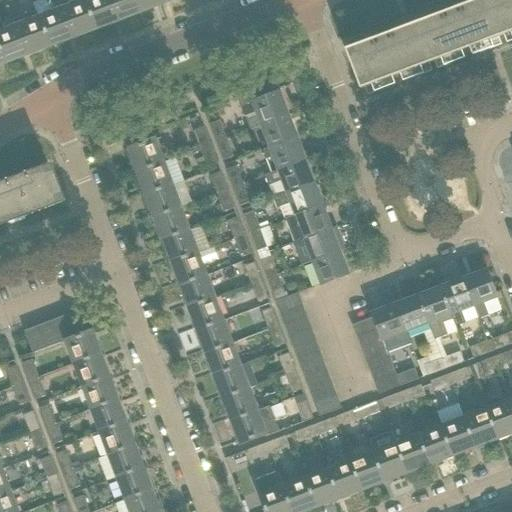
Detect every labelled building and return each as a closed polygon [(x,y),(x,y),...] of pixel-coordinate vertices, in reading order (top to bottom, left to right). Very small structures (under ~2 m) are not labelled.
[(81,0),(80,0),(65,0),(57,3),(70,38),(92,30),(81,0)] [(92,30),(115,21),(107,0),(81,0),(92,30)] [(133,0),(107,0),(115,21),(138,12),(133,0)] [(133,0),(138,12),(161,4),(159,0),(133,0)] [(487,40),(501,35),(487,0),(478,0),(417,23),(431,62),(487,40)] [(511,0),(487,0),(501,35),(511,31),(511,0)] [(47,47),(70,38),(57,3),(46,7),(48,12),(36,16),(47,47)] [(36,16),(35,17),(33,11),(11,20),(24,55),(47,47),(36,16)] [(0,59),(2,64),(24,55),(11,20),(1,24),(3,29),(0,30),(0,59)] [(402,72),(431,62),(417,23),(347,50),(362,88),(402,72)] [(279,92),(272,95),(267,84),(236,96),(249,130),(260,126),(288,115),(279,92)] [(262,151),(296,138),(288,115),(260,126),(269,148),(262,151)] [(226,139),(227,138),(219,121),(209,125),(215,142),(220,140),(221,142),(227,140),(226,139)] [(199,148),(209,144),(203,128),(192,132),(199,148)] [(223,161),(234,157),(227,138),(226,139),(227,140),(221,142),(220,140),(215,142),(223,161)] [(271,174),(305,161),(296,138),(262,151),(271,174)] [(163,162),(162,158),(155,139),(130,149),(138,171),(163,162)] [(217,163),(210,147),(209,144),(199,148),(206,167),(217,163)] [(273,199),(314,184),(305,161),(271,174),(265,177),(268,186),(281,181),(285,194),(273,199)] [(172,184),(164,164),(163,162),(138,171),(147,194),(172,184)] [(25,215),(61,201),(47,163),(0,180),(0,224),(19,217),(19,219),(25,216),(25,215)] [(238,187),(243,185),(236,166),(225,170),(232,188),(233,188),(233,187),(238,185),(238,187)] [(216,194),(227,190),(220,173),(210,177),(216,194)] [(181,207),(174,188),(172,184),(147,194),(155,217),(181,207)] [(314,184),(273,199),(277,209),(281,208),(285,220),(322,206),(314,184)] [(243,185),(238,187),(238,185),(233,187),(233,188),(232,188),(240,207),(250,203),(243,185)] [(234,209),(229,196),(227,190),(216,194),(223,213),(234,209)] [(331,229),(322,206),(285,220),(294,243),(331,229)] [(190,230),(183,213),(181,207),(155,217),(164,240),(190,230)] [(255,232),(260,230),(253,212),(243,216),(250,233),(250,232),(255,230),(255,232)] [(233,240),(243,236),(237,218),(227,222),(233,240)] [(334,238),(331,229),(294,243),(298,253),(309,248),(314,261),(345,250),(339,235),(334,238)] [(199,253),(193,237),(190,230),(164,240),(172,262),(199,253)] [(260,230),(255,232),(255,230),(250,232),(250,233),(258,256),(269,252),(260,230)] [(250,254),(247,245),(243,236),(233,240),(240,258),(250,254)] [(323,284),(348,274),(339,252),(345,250),(314,261),(323,284)] [(273,278),(278,276),(269,252),(258,256),(267,279),(267,278),(272,276),(273,278)] [(207,275),(202,262),(199,253),(172,262),(181,285),(207,275)] [(260,280),(256,269),(254,264),(245,267),(251,284),(260,280)] [(487,271),(465,279),(479,319),(489,315),(501,310),(496,296),(497,296),(487,271)] [(478,319),(479,319),(462,274),(440,282),(457,327),(466,323),(462,313),(474,308),(478,319)] [(216,297),(212,286),(207,275),(181,285),(190,308),(216,297)] [(278,276),(273,278),(272,276),(267,278),(267,279),(274,298),(284,294),(278,276)] [(268,300),(265,294),(260,280),(251,284),(258,304),(268,300)] [(441,288),(419,296),(429,324),(435,339),(448,335),(458,331),(457,327),(440,282),(439,283),(441,288)] [(279,313),(302,304),(298,293),(275,302),(279,313)] [(407,333),(429,324),(419,296),(396,305),(407,333)] [(225,320),(221,311),(216,297),(190,308),(198,330),(225,320)] [(302,304),(279,313),(284,325),(307,316),(302,304)] [(411,345),(407,333),(396,305),(373,314),(374,317),(379,328),(383,340),(388,352),(389,354),(411,345)] [(278,325),(275,318),(271,308),(261,312),(267,329),(278,325)] [(71,339),(84,334),(76,311),(63,316),(71,339)] [(64,342),(71,339),(63,316),(50,321),(59,345),(64,343),(64,342)] [(307,316),(284,325),(288,337),(311,328),(307,316)] [(379,328),(374,317),(352,325),(356,336),(379,328)] [(233,343),(231,335),(225,320),(198,330),(207,353),(233,343)] [(46,350),(59,345),(50,321),(37,326),(46,350)] [(275,349),(286,345),(278,325),(267,329),(275,349)] [(33,355),(46,350),(37,326),(24,331),(33,355)] [(311,328),(288,337),(293,348),(316,340),(311,328)] [(356,336),(361,348),(383,340),(379,328),(356,336)] [(73,364),(100,354),(92,331),(84,334),(71,339),(64,342),(64,343),(73,364)] [(492,351),(511,343),(511,336),(511,332),(487,342),(489,347),(491,346),(492,351)] [(316,340),(293,348),(297,360),(320,351),(316,340)] [(383,340),(361,348),(365,360),(388,352),(383,340)] [(491,346),(489,347),(487,342),(469,348),(473,359),(492,351),(491,346)] [(242,365),(240,360),(233,343),(207,353),(215,376),(242,365)] [(320,351),(297,360),(302,371),(324,363),(320,351)] [(498,368),(511,362),(511,352),(511,351),(494,358),(498,368)] [(369,371),(392,363),(389,354),(388,352),(365,360),(369,371)] [(446,369),(464,363),(461,352),(441,359),(443,364),(446,363),(447,368),(446,368),(446,369)] [(295,371),(294,367),(288,353),(278,357),(285,375),(295,371)] [(81,387),(109,377),(100,354),(73,364),(81,387)] [(479,376),(498,368),(494,358),(475,365),(479,376)] [(432,362),(424,365),(428,376),(446,369),(446,368),(447,368),(446,363),(443,364),(441,359),(432,362)] [(28,381),(39,377),(32,360),(21,364),(28,381)] [(324,363),(302,371),(306,382),(328,374),(324,363)] [(374,383),(396,374),(392,363),(369,371),(374,383)] [(251,388),(250,384),(242,365),(215,376),(224,398),(251,388)] [(12,387),(23,383),(16,366),(5,370),(12,387)] [(453,386),(471,379),(466,368),(449,375),(453,386)] [(401,386),(418,380),(414,370),(397,376),(401,386)] [(292,394),(302,390),(295,371),(285,375),(289,386),(292,394)] [(328,374),(306,382),(310,393),(333,385),(328,374)] [(401,386),(397,376),(396,374),(374,383),(378,394),(401,386)] [(434,394),(453,386),(449,375),(430,382),(434,394)] [(35,400),(46,396),(39,377),(28,381),(35,400)] [(90,410),(117,399),(109,377),(81,387),(90,410)] [(19,406),(30,402),(23,383),(12,387),(19,406)] [(333,385),(310,393),(314,405),(337,396),(333,385)] [(407,403),(425,396),(421,385),(403,392),(407,403)] [(259,409),(251,388),(224,398),(232,421),(269,407),(268,406),(259,409)] [(388,410),(407,403),(403,392),(384,399),(388,410)] [(319,417),(341,408),(337,396),(314,405),(319,417)] [(98,433),(126,422),(117,399),(90,410),(98,433)] [(303,423),(314,419),(306,400),(296,405),(303,423)] [(498,438),(511,432),(511,405),(510,401),(488,409),(498,438)] [(380,413),(376,402),(357,409),(362,420),(380,413)] [(46,426),(56,422),(49,405),(39,409),(46,426)] [(241,444),(278,430),(269,407),(232,421),(241,444)] [(357,409),(344,414),(339,415),(344,427),(362,420),(357,409)] [(476,447),(498,438),(488,409),(465,418),(476,447)] [(29,433),(40,429),(33,411),(23,415),(29,433)] [(453,455),(476,447),(465,418),(442,426),(453,455)] [(316,436),(334,429),(330,419),(312,426),(316,436)] [(53,445),(64,441),(56,422),(46,426),(53,445)] [(107,455),(135,445),(126,422),(98,433),(107,455)] [(298,443),(316,436),(312,426),(295,433),(298,443)] [(430,464),(453,455),(442,426),(419,435),(430,464)] [(37,451),(47,447),(40,429),(29,433),(37,451)] [(407,472),(430,464),(419,435),(397,444),(407,472)] [(271,454),(288,448),(284,437),(267,443),(271,454)] [(252,461),(271,454),(267,443),(248,450),(252,461)] [(385,481),(407,472),(397,444),(374,452),(385,481)] [(115,478),(143,468),(135,445),(107,455),(115,478)] [(62,472),(73,468),(66,451),(55,455),(62,472)] [(362,489),(385,481),(374,452),(351,461),(362,489)] [(47,478),(57,474),(50,456),(40,460),(47,478)] [(339,498),(362,489),(351,461),(328,469),(339,498)] [(69,491),(80,487),(73,468),(62,472),(69,491)] [(124,501),(152,490),(143,468),(115,478),(124,501)] [(0,495),(11,491),(3,469),(0,469),(0,495)] [(317,507),(339,498),(328,469),(306,478),(317,507)] [(277,470),(254,479),(260,495),(266,511),(292,511),(283,486),(277,470)] [(54,497),(64,492),(57,474),(47,478),(54,497)] [(292,511),(302,511),(317,507),(306,478),(283,486),(292,511)] [(128,511),(159,511),(152,490),(124,501),(128,511)] [(0,511),(19,511),(11,491),(0,495),(0,511)] [(77,511),(89,511),(83,496),(72,500),(77,511)] [(59,511),(71,511),(68,502),(57,506),(59,511)]
